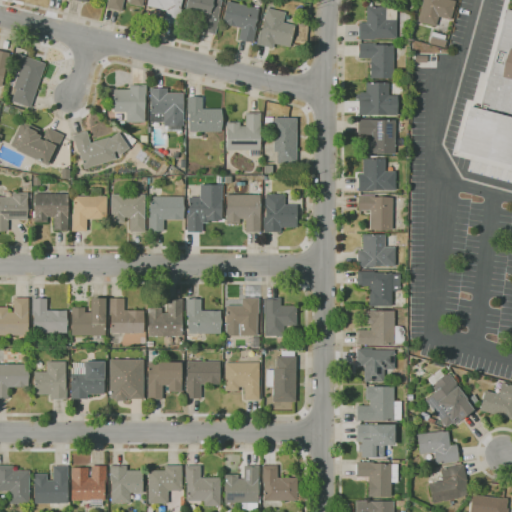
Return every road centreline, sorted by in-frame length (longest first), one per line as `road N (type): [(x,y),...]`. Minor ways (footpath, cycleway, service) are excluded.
road 1 (residential): [(330,0),(323,511)]
road 2 (residential): [(326,88),(285,85),(0,15)]
road 3 (residential): [(324,265),(0,266)]
road 4 (residential): [(323,432),(0,432)]
